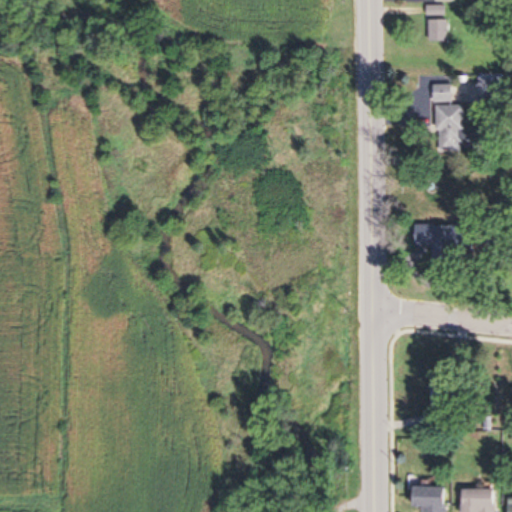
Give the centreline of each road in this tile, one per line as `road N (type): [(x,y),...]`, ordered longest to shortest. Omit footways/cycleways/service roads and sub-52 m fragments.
road 1 (secondary): [(374,511),(370,218)]
road 2 (secondary): [(370,218),(365,0)]
road 3 (residential): [(511,326),(374,311)]
